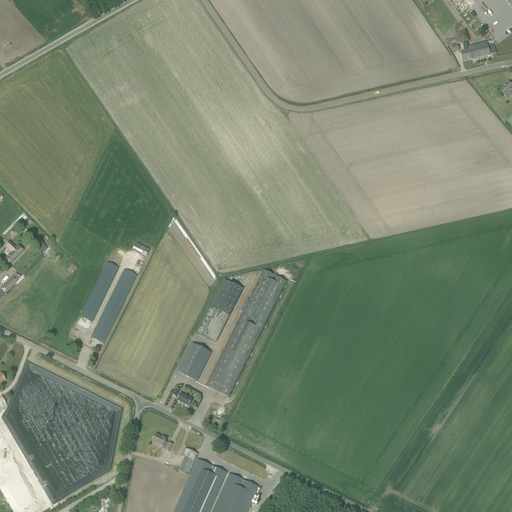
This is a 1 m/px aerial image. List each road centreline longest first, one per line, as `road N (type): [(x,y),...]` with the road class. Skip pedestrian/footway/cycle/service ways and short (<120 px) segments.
road 1 (unclassified): [(511,62),(293,108),(278,103),(203,0)]
road 2 (unclassified): [(363,511),(140,400)]
road 3 (unclassified): [(140,400),(0,329)]
road 4 (unclassified): [(0,74),(130,0)]
